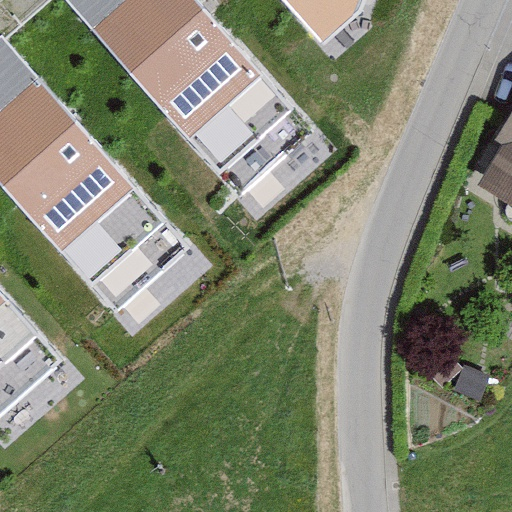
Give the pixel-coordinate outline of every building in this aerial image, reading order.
[(312,124),(201,0),(81,0),(245,184),(312,124)] [(300,0),(321,23),(347,0),(300,0)] [(186,238),(2,31),(0,33),(0,163),(119,297),(186,238)] [(511,84),(455,186),(511,218),(511,84)] [(0,407),(60,355),(0,287),(0,407)]
